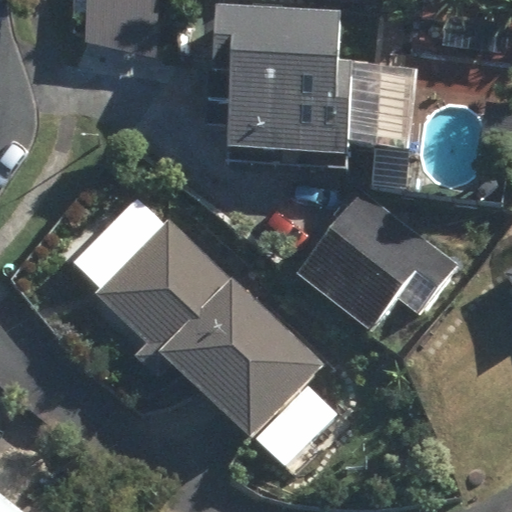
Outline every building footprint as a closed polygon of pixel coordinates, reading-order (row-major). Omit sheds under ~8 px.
[(209,171),(326,175),(329,84),(319,83),(320,31),(192,27),(189,121),(210,121),(209,171)] [(282,291),(351,346),(382,308),(407,327),(445,279),(349,204),(282,291)] [(83,307),(235,456),(307,385),(155,234),(83,307)] [(511,292),(498,301),(511,323),(511,292)] [(0,511),(28,511),(0,490),(0,511)]
